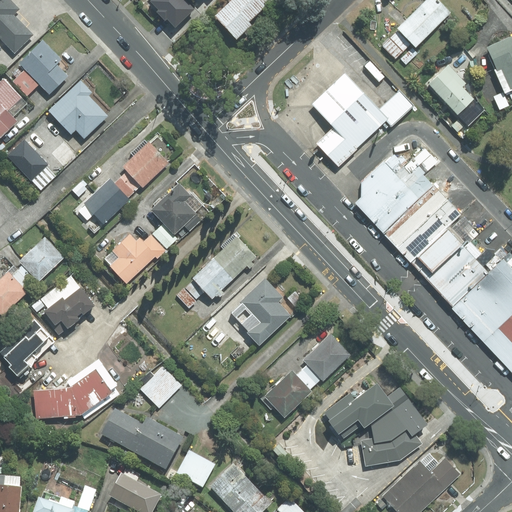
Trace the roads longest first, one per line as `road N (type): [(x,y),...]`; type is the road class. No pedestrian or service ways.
road 1 (secondary): [(206,126),(511,450)]
road 2 (residential): [(339,0),(206,126)]
road 3 (secondary): [(86,0),(206,126)]
